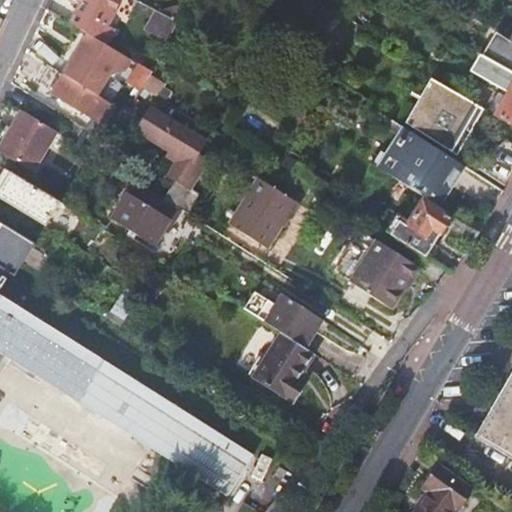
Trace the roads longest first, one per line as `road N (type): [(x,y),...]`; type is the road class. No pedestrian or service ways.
road 1 (residential): [(477,296),(437,298),(278,511)]
road 2 (secondary): [(477,296),(350,511)]
